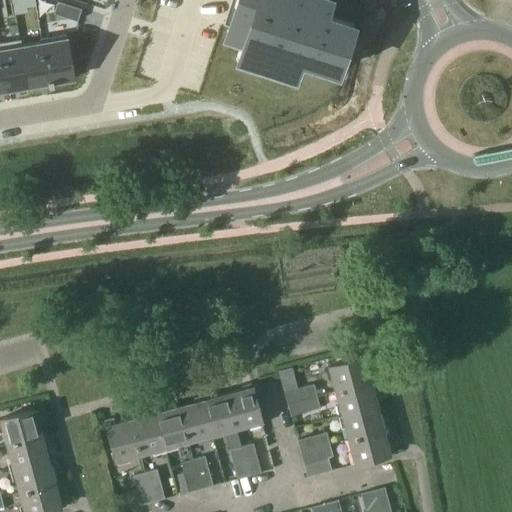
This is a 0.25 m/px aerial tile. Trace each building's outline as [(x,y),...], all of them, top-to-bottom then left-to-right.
[(11,0),(14,14),(26,12),(25,8),(23,0),(11,0)] [(235,7),(226,36),(241,41),(238,53),(236,60),(249,64),(279,74),(293,78),(298,61),(337,73),(342,57),(341,56),(346,40),(347,41),(352,24),(323,15),(327,0),(234,0),(233,6),(235,7)] [(57,1),(53,13),(77,21),(80,8),(57,1)] [(40,38),(39,38),(40,40),(41,40),(48,80),(47,80),(47,85),(48,84),(52,84),(51,82),(72,79),(65,33),(40,38)] [(18,39),(0,42),(0,59),(5,88),(26,84),(19,44),(20,44),(20,39),(18,39)] [(20,44),(19,44),(26,84),(47,80),(48,80),(41,40),(40,40),(20,44)] [(327,365),(335,391),(369,382),(364,363),(367,363),(365,355),(327,365)] [(369,382),(335,391),(341,416),(376,407),(379,406),(377,399),(374,400),(369,382)] [(287,404),(316,396),(313,383),(284,391),(287,404)] [(225,393),(234,428),(261,421),(251,387),(250,387),(249,384),(241,386),(242,389),(225,393)] [(209,394),(199,397),(200,400),(210,434),(234,428),(225,393),(210,397),(209,394)] [(316,396),(287,404),(290,414),(319,407),(316,396)] [(176,407),(185,441),(210,434),(200,400),(199,397),(193,399),(194,402),(176,407)] [(376,407),(341,416),(348,439),(382,430),(378,413),(381,412),(379,406),(376,407)] [(153,413),(162,447),(185,441),(176,407),(162,410),(161,407),(153,409),(153,413)] [(0,417),(0,422),(5,443),(40,434),(36,417),(39,417),(37,408),(0,417)] [(143,415),(128,419),(138,453),(162,447),(153,413),(152,410),(142,412),(143,415)] [(113,417),(103,420),(114,460),(138,453),(128,419),(114,423),(113,417)] [(348,439),(355,463),(389,454),(393,453),(390,444),(386,445),(382,430),(348,439)] [(300,451),(329,444),(326,431),(297,439),(300,451)] [(5,443),(12,468),(47,459),(51,458),(48,449),(45,450),(40,434),(5,443)] [(239,446),(247,475),(260,471),(252,442),(239,446)] [(332,455),(329,444),(300,451),(303,463),(332,455)] [(236,478),(247,475),(239,446),(228,449),(236,478)] [(190,459),(198,488),(212,485),(204,456),(190,459)] [(12,468),(18,492),(53,483),(49,466),(52,465),(51,458),(47,459),(12,468)] [(188,491),(198,488),(190,459),(180,461),(188,491)] [(143,472),(151,501),(164,497),(156,468),(143,472)] [(125,507),(151,501),(143,472),(131,474),(136,490),(121,495),(125,507)] [(18,492),(23,511),(41,511),(66,506),(63,497),(57,498),(53,483),(18,492)] [(371,490),(376,511),(390,511),(384,486),(371,490)] [(364,511),(376,511),(371,490),(360,493),(364,511)] [(323,502),(325,511),(339,511),(335,499),(323,502)] [(313,511),(325,511),(323,502),(311,505),(313,511)]
